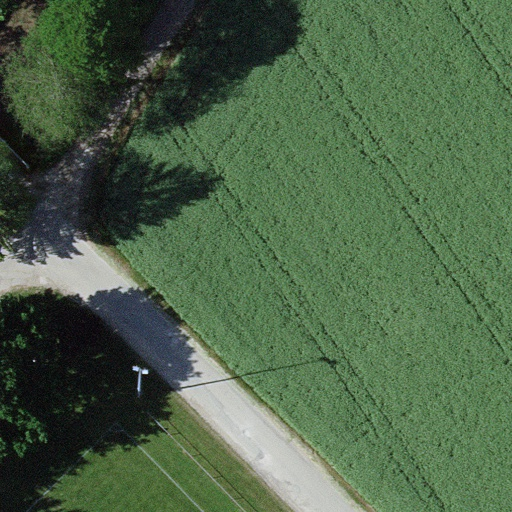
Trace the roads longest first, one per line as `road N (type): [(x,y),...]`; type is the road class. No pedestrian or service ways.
road 1 (unclassified): [(42,226),(331,511)]
road 2 (track): [(181,0),(42,226)]
